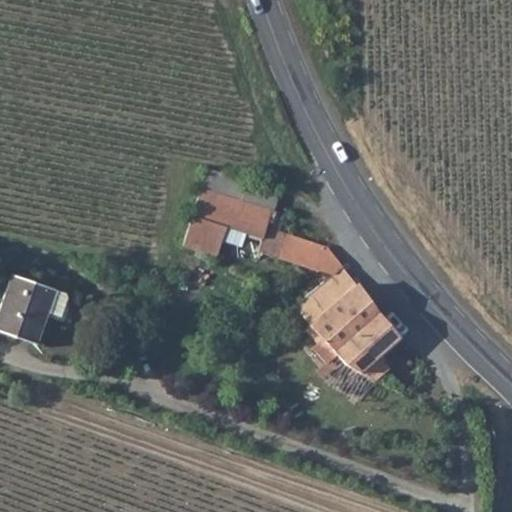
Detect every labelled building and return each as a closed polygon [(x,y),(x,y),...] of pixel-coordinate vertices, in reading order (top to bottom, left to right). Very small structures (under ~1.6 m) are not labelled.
[(205,165),(200,181),(268,203),(273,186),(205,165)] [(274,223),(262,219),(268,203),(200,181),(191,208),(227,222),(235,225),(236,220),(257,223),(256,232),(256,247),(264,250),(269,238),(283,243),(279,255),(320,269),(335,252),(325,240),(274,223)] [(280,208),(268,203),(262,219),(274,223),(280,208)] [(182,238),(217,251),(227,222),(191,208),(182,238)] [(235,225),(234,228),(256,232),(257,223),(236,220),(235,225)] [(62,321),(71,293),(11,271),(0,297),(0,308),(39,324),(44,315),(62,321)] [(331,346),(343,351),(339,359),(353,366),(392,329),(347,274),(304,317),(316,332),(305,343),(327,354),(331,346)] [(0,332),(32,344),(39,324),(0,308),(0,332)] [(343,351),(331,346),(327,354),(339,359),(343,351)]
